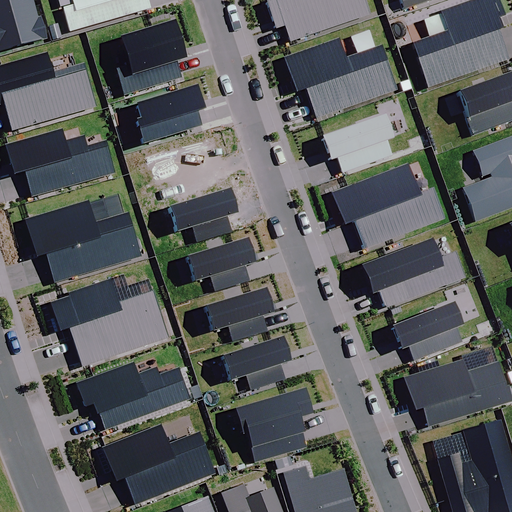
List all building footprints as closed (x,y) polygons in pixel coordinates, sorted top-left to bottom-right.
[(0,0),(0,51),(45,39),(39,19),(36,20),(29,0),(0,0)] [(62,10),(69,33),(148,10),(145,0),(70,0),(73,7),(62,10)] [(274,0),(266,3),(275,29),(283,26),(289,43),(369,16),(363,0),(274,0)] [(400,0),(404,10),(431,0),(400,0)] [(504,18),(497,0),(474,0),(440,12),(447,32),(412,44),(427,88),(507,60),(496,30),(500,29),(497,20),(504,18)] [(115,71),(123,96),(180,78),(175,62),(183,60),(172,23),(118,39),(127,67),(115,71)] [(337,40),(284,59),(296,92),(305,89),(315,118),(395,90),(380,47),(344,59),(337,40)] [(0,105),(3,104),(11,131),(95,107),(85,72),(54,81),(46,54),(0,67),(0,105)] [(511,73),(456,93),(471,136),(511,121),(511,73)] [(194,86),(134,105),(139,120),(135,121),(142,146),(199,128),(194,113),(202,111),(194,86)] [(321,139),(329,162),(336,159),(341,174),(391,156),(385,142),(391,140),(383,117),(321,139)] [(61,131),(4,147),(12,174),(23,171),(31,197),(113,174),(104,143),(86,148),(83,138),(64,143),(61,131)] [(474,222),(511,208),(511,137),(473,152),(484,182),(462,190),(474,222)] [(407,165),(331,194),(344,226),(353,223),(364,250),(441,220),(430,190),(418,195),(407,165)] [(87,202),(24,220),(35,257),(45,254),(53,283),(140,258),(127,214),(94,224),(87,202)] [(186,260),(193,284),(211,279),(215,292),(247,282),(243,268),(253,265),(246,241),(186,260)] [(431,241),(360,268),(371,296),(379,293),(385,308),(464,278),(454,253),(437,259),(431,241)] [(67,329),(80,368),(168,338),(148,281),(126,289),(122,278),(69,295),(70,298),(50,305),(59,332),(67,329)] [(204,309),(211,333),(229,327),(233,341),(265,331),(261,317),(271,314),(264,290),(204,309)] [(452,304),(391,328),(400,351),(408,348),(413,362),(460,343),(455,329),(461,327),(452,304)] [(221,359),(229,382),(246,377),(250,391),(283,381),(278,367),(288,363),(281,339),(221,359)] [(460,361),(404,378),(415,412),(422,410),(428,428),(511,402),(499,362),(464,373),(460,361)] [(95,405),(105,431),(188,399),(177,369),(158,376),(156,369),(137,376),(132,364),(75,385),(84,409),(95,405)] [(302,390),(234,411),(241,436),(246,434),(255,463),(305,448),(296,418),(309,415),(302,390)] [(437,460),(451,511),(511,511),(511,467),(500,423),(463,433),(471,463),(461,465),(458,454),(437,460)] [(123,478),(134,506),(214,474),(198,434),(168,446),(160,426),(101,449),(114,482),(123,478)] [(303,467),(282,474),(293,511),(352,511),(341,471),(307,481),(303,467)] [(242,486),(220,494),(227,511),(279,511),(271,490),(247,499),(242,486)] [(179,509),(170,511),(212,511),(208,501),(180,511),(179,509)]
